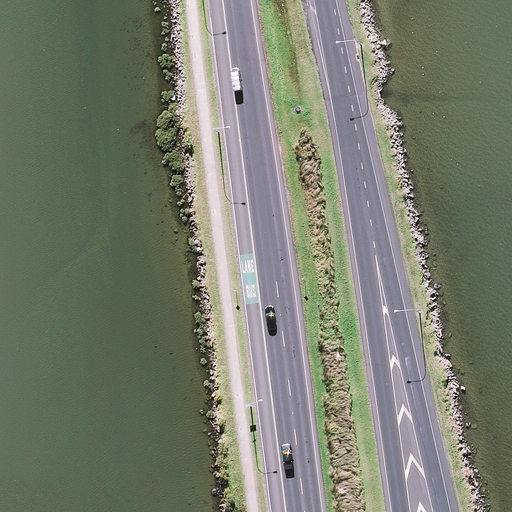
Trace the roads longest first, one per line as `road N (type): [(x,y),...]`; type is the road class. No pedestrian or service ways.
road 1 (primary): [(291,511),(228,0)]
road 2 (primary): [(358,174),(442,511)]
road 3 (secondary): [(358,174),(402,511)]
road 4 (primary): [(322,0),(358,174)]
